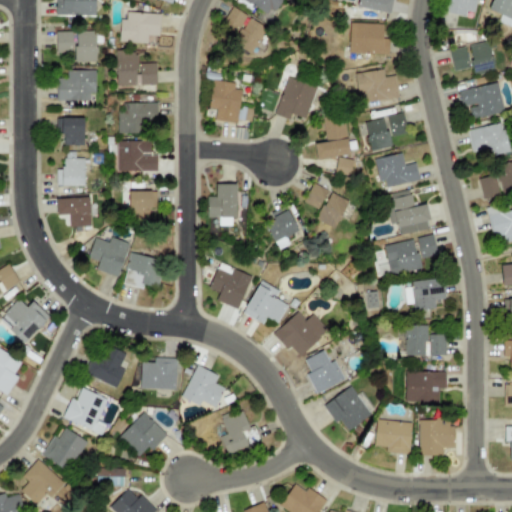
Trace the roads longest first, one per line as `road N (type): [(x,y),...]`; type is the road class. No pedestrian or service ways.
road 1 (residential): [(511,485),(394,485),(349,473),(306,443),(262,372),(226,341),(183,325),(115,317),(54,277),(21,204),(21,0)]
road 2 (residential): [(415,0),(416,54),(465,268),(471,485)]
road 3 (residential): [(196,0),(182,49),(183,325)]
road 4 (residential): [(80,300),(23,423),(0,449)]
road 5 (residential): [(185,475),(252,471),(306,443)]
